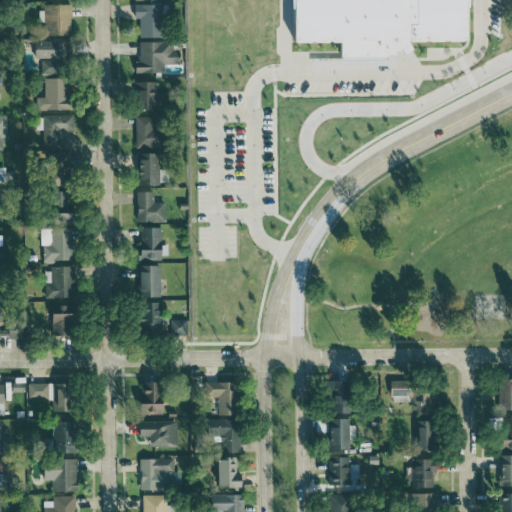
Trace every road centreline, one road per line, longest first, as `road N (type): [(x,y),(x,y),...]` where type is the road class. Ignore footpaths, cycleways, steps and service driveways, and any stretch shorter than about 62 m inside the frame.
road 1 (residential): [(101,0),(107,511)]
road 2 (tertiary): [(0,358),(300,355)]
road 3 (secondary): [(303,239),(268,317),(266,511)]
road 4 (secondary): [(302,511),(303,239)]
road 5 (secondary): [(511,93),(347,182),(303,239)]
road 6 (residential): [(300,355),(511,355)]
road 7 (residential): [(467,355),(468,511)]
